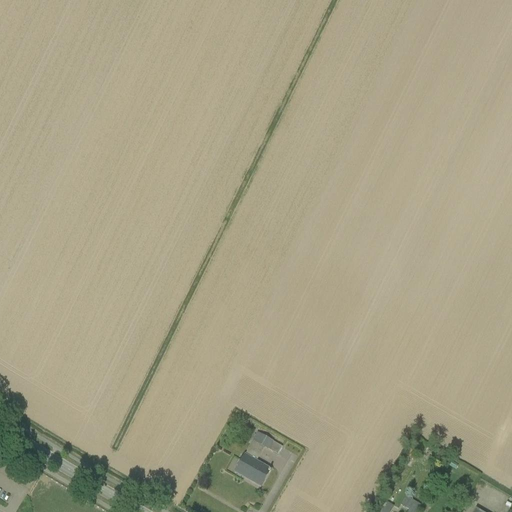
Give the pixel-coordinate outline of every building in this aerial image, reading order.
[(253,441),(245,455),(237,469),(248,475),(246,479),(261,487),(271,470),(256,462),(264,448),(269,451),(269,450),(277,455),(282,447),(257,433),(253,441)] [(414,451),(409,448),(405,455),(411,458),(414,451)] [(463,493),(458,489),(454,495),(460,499),(463,493)] [(400,505),(408,510),(413,502),(405,497),(400,505)] [(390,511),(394,507),(386,503),(380,511),(390,511)]
